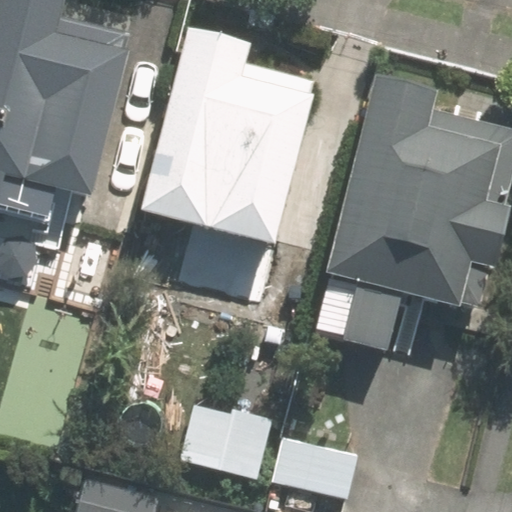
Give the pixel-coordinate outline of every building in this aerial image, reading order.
[(61,0),(0,0),(0,191),(48,204),(52,190),(82,198),(124,36),(57,19),(61,0)] [(264,243),(305,81),(241,65),(246,45),(184,30),(138,211),(173,221),(166,243),(217,256),(220,245),(255,253),(258,242),(264,243)] [(437,91),(377,76),(312,331),(412,356),(427,298),(450,304),(451,299),(478,306),(511,171),(511,129),(433,109),(437,91)] [(90,296),(107,230),(62,217),(45,285),(90,296)] [(337,511),(425,511),(438,464),(290,426),(277,479),(342,495),(337,511)]
